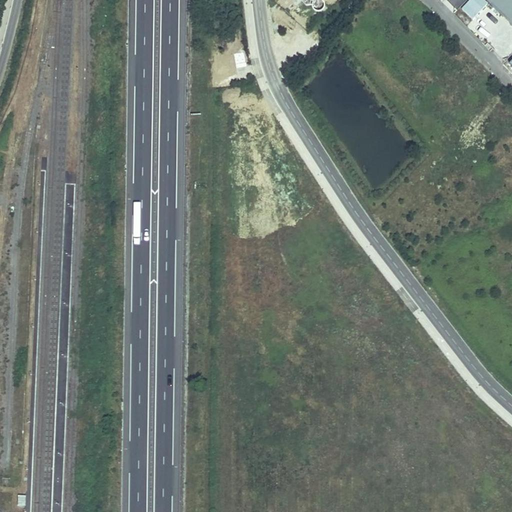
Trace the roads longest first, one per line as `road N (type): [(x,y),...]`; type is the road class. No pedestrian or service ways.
road 1 (motorway): [(162,511),(169,0)]
road 2 (motorway): [(145,0),(138,511)]
road 3 (unclassified): [(511,86),(428,0)]
